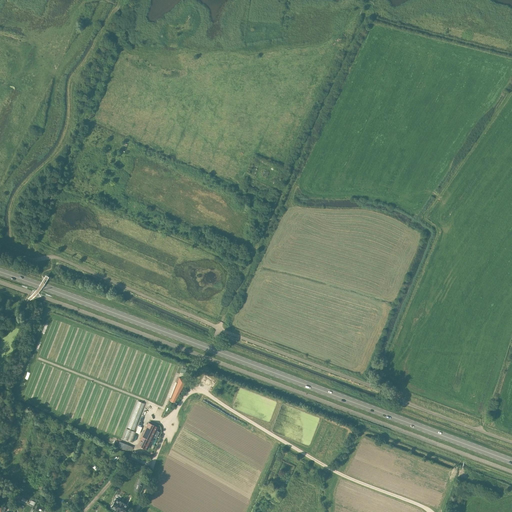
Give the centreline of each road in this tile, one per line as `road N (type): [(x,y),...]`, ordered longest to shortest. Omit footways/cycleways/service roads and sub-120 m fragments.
road 1 (unclassified): [(511,441),(57,257),(32,259),(0,247)]
road 2 (primary): [(511,461),(0,271)]
road 3 (track): [(511,84),(424,215),(435,234),(374,387)]
road 4 (track): [(119,0),(72,88),(65,145),(12,204),(14,239),(50,257)]
road 5 (track): [(191,385),(330,469),(436,511)]
